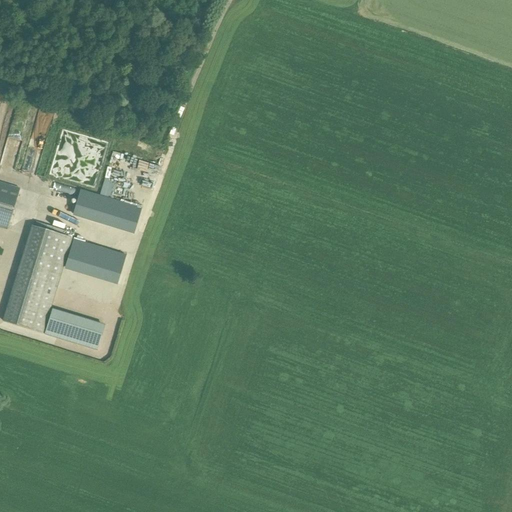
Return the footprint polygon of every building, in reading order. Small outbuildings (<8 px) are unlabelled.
[(0,228),(7,231),(20,189),(0,182),(0,228)] [(80,190),(73,214),(134,232),(141,208),(80,190)] [(42,334),(72,239),(34,227),(4,322),(42,334)] [(73,242),(66,267),(118,283),(125,260),(73,242)] [(52,310),(44,335),(97,351),(105,326),(52,310)]
